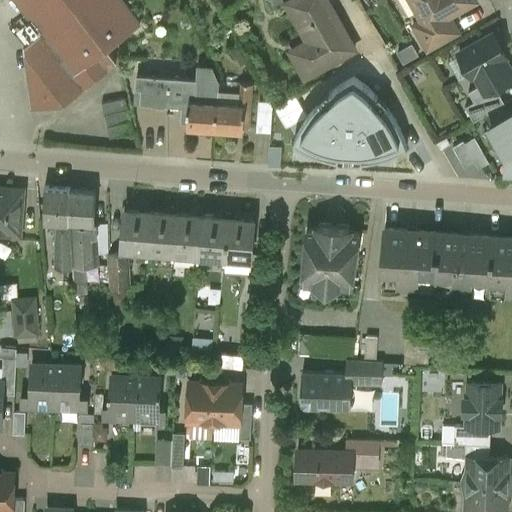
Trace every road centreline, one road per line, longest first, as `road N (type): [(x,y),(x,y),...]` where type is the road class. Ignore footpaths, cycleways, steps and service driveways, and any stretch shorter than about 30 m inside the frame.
road 1 (residential): [(262,496),(284,182)]
road 2 (unclassified): [(0,161),(284,182)]
road 3 (residential): [(0,450),(11,450),(40,486),(262,496)]
road 4 (unclassified): [(284,182),(511,198)]
